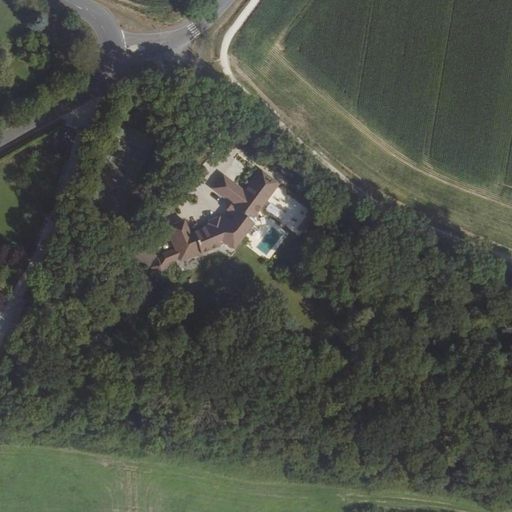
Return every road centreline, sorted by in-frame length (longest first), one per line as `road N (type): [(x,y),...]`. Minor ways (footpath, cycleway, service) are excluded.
road 1 (track): [(179,38),(384,207),(511,258)]
road 2 (unknown): [(151,46),(173,91),(223,142),(205,186)]
road 3 (track): [(502,511),(348,495)]
road 4 (tertiary): [(0,139),(94,84),(110,54)]
road 5 (unclassified): [(110,54),(179,38),(226,0)]
